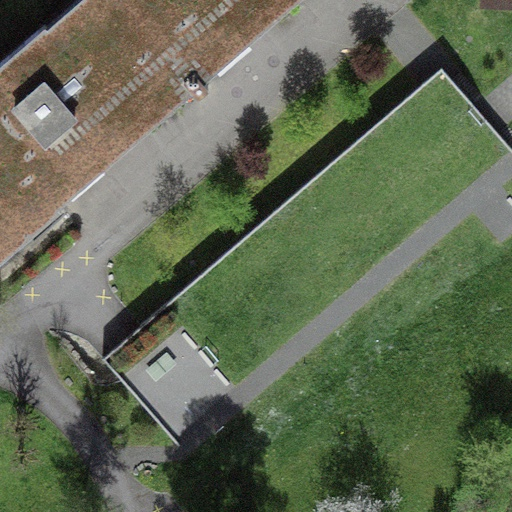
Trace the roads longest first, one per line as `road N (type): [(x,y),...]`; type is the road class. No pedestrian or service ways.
road 1 (unknown): [(0,333),(70,298),(353,0)]
road 2 (unknown): [(0,355),(114,479),(123,511)]
